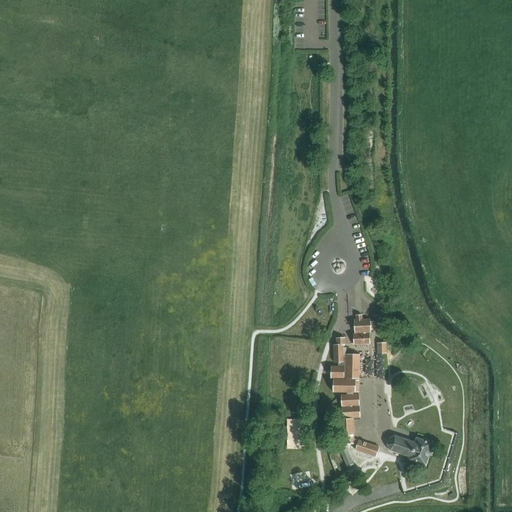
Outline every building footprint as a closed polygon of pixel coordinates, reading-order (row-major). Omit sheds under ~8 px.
[(328,227),(325,235),(330,237),(334,229),(328,227)] [(350,260),(338,262),(339,270),(351,269),(350,260)] [(369,322),(369,320),(362,320),(361,316),(355,316),(355,320),(353,320),(354,334),(355,333),(356,334),(353,334),(353,339),(353,345),(368,345),(369,345),(368,334),(367,334),(367,333),(370,333),(370,330),(373,330),(373,322),(369,322)] [(343,357),(342,345),(345,345),(344,340),(344,338),(336,339),(336,345),(333,345),(334,363),(338,363),(338,367),(331,367),(330,379),(334,379),(334,380),(333,380),(333,393),(347,393),(353,393),(355,393),(355,392),(359,392),(359,380),(354,380),(354,379),(359,379),(359,355),(346,355),(346,357),(343,357)] [(385,354),(385,350),(385,343),(376,344),(377,354),(385,354)] [(355,450),(376,457),(379,447),(354,439),(353,419),(351,419),(351,418),(360,418),(358,395),(353,395),(353,393),(347,393),(347,395),(341,396),(342,419),(344,419),(339,420),(341,449),(347,448),(349,448),(349,444),(354,444),(357,445),(355,450)] [(415,401),(406,404),(408,413),(417,410),(415,401)] [(408,441),(408,440),(407,440),(404,439),(403,438),(403,439),(399,438),(400,437),(399,437),(398,437),(395,436),(395,435),(394,436),(389,439),(389,438),(389,439),(388,439),(389,440),(387,445),(386,445),(387,446),(390,450),(389,451),(390,451),(394,452),(393,452),(394,453),(395,452),(398,453),(398,454),(399,454),(402,455),(403,456),(403,455),(406,456),(406,459),(409,460),(425,465),(428,457),(430,452),(432,444),(429,442),(416,438),(414,443),(408,441)] [(277,483),(289,489),(307,453),(295,447),(277,483)] [(347,467),(353,464),(347,449),(341,452),(347,467)] [(461,484),(461,494),(469,494),(470,484),(461,484)] [(335,506),(338,511),(345,511),(361,503),(355,493),(335,506)]
